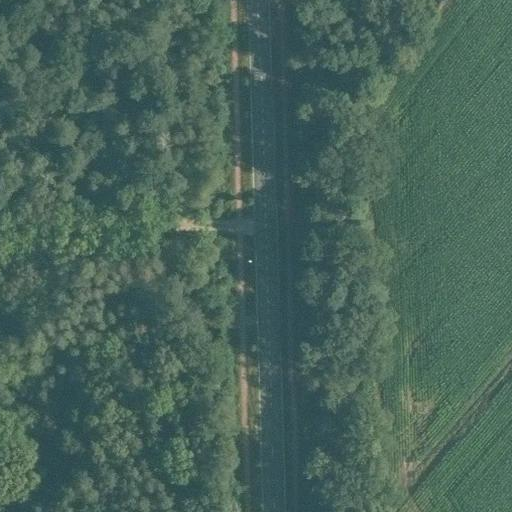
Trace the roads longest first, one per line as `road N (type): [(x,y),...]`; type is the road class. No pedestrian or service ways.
road 1 (primary): [(271,511),(258,0)]
road 2 (track): [(0,217),(263,212)]
